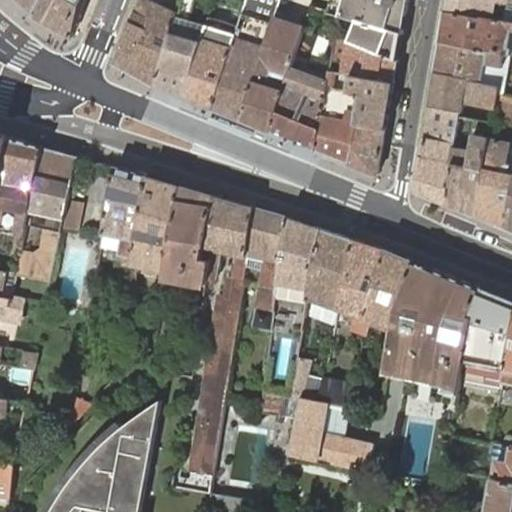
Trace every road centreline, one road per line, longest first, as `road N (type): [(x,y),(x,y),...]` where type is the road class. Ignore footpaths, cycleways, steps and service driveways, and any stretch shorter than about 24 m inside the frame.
road 1 (tertiary): [(385,220),(267,175),(196,132),(78,81)]
road 2 (residential): [(430,0),(385,220)]
road 3 (tertiary): [(511,268),(385,220)]
